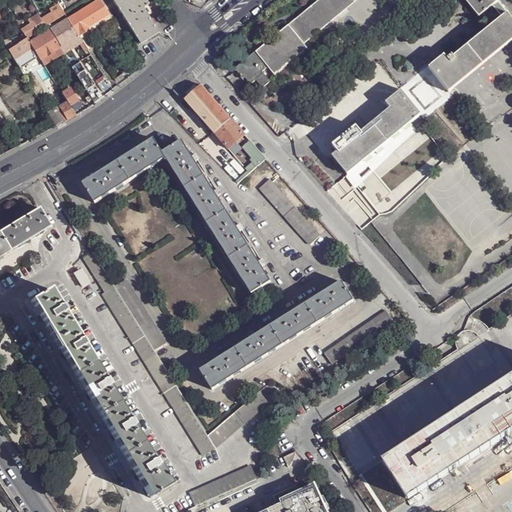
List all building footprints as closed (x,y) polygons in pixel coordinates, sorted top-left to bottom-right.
[(100,0),(98,0),(79,12),(88,27),(101,19),(109,14),(100,0)] [(138,41),(140,44),(158,32),(143,8),(149,4),(146,0),(115,0),(114,1),(138,41)] [(318,0),(235,70),(241,77),(243,76),(250,85),(256,81),(261,87),(269,81),(262,72),(268,67),(275,76),(308,49),(304,45),(357,0),(318,0)] [(463,0),(477,17),(492,6),(497,1),(495,0),(463,0)] [(502,17),(507,13),(497,1),(492,6),(502,17)] [(52,14),(56,20),(65,14),(61,8),(52,14)] [(79,12),(68,18),(79,35),(85,32),(89,29),(88,27),(79,12)] [(443,55),(428,68),(448,93),(511,40),(511,19),(507,13),(502,17),(452,57),(451,55),(447,60),(443,55)] [(35,33),(47,26),(42,20),(41,17),(40,18),(37,14),(28,20),(32,27),(31,27),(35,33)] [(42,20),(47,26),(56,20),(52,14),(42,20)] [(109,14),(101,19),(104,25),(113,20),(109,14)] [(68,18),(51,30),(61,46),(76,37),(79,35),(68,18)] [(85,32),(87,36),(104,25),(101,19),(88,27),(89,29),(85,32)] [(24,33),(27,38),(35,33),(31,27),(24,32),(24,33)] [(50,30),(30,42),(33,48),(37,53),(40,59),(44,57),(60,47),(50,30)] [(87,49),(88,50),(94,46),(87,36),(85,32),(79,35),(82,40),(87,49)] [(18,44),(27,38),(24,33),(15,39),(18,44)] [(61,46),(60,47),(63,52),(64,54),(80,44),(79,42),(76,37),(61,46)] [(27,38),(18,44),(8,50),(10,53),(20,68),(35,59),(33,55),(29,50),(33,48),(30,42),(27,38)] [(8,50),(18,44),(15,39),(8,44),(9,46),(6,48),(7,49),(8,50)] [(82,40),(79,42),(80,44),(84,51),(87,49),(82,40)] [(47,61),(48,63),(64,54),(63,52),(60,47),(44,57),(47,61)] [(142,67),(138,61),(126,70),(130,76),(133,74),(137,71),(142,67)] [(78,76),(87,90),(94,85),(80,62),(72,66),(78,76)] [(118,86),(128,78),(124,72),(114,79),(118,86)] [(103,91),(106,96),(113,90),(106,79),(98,84),(103,91)] [(89,95),(92,99),(100,94),(95,86),(94,85),(87,90),(89,95)] [(201,86),(185,99),(186,100),(214,132),(229,149),(245,135),(201,86)] [(67,102),(69,106),(77,101),(78,100),(70,88),(61,93),(65,99),(67,102)] [(390,109),(332,156),(347,176),(421,115),(401,90),(385,103),(390,109)] [(100,94),(92,99),(95,103),(103,98),(100,94)] [(214,132),(186,100),(172,112),(200,145),(214,132)] [(77,101),(69,106),(73,112),(81,108),(77,101)] [(60,106),(59,106),(68,121),(76,116),(73,112),(69,106),(67,102),(60,106)] [(54,122),(54,123),(57,127),(61,124),(68,121),(59,106),(57,105),(47,111),(48,113),(54,122)] [(73,112),(76,116),(83,111),(81,108),(73,112)] [(95,204),(165,159),(162,154),(154,139),(138,149),(133,152),(103,171),(98,174),(83,184),(95,204)] [(250,141),(245,145),(252,153),(257,149),(250,141)] [(252,295),(271,282),(261,267),(258,262),(239,232),(236,227),(217,197),(214,192),(195,162),(192,157),(182,142),(162,154),(165,159),(252,295)] [(257,159),(262,154),(257,149),(252,153),(257,159)] [(266,159),(262,154),(257,159),(255,160),(259,165),(266,159)] [(310,245),(320,236),(269,179),(260,188),(310,245)] [(0,258),(50,227),(39,208),(0,231),(0,258)] [(84,259),(106,293),(116,286),(94,252),(84,259)] [(90,284),(81,270),(78,272),(75,274),(84,287),(90,284)] [(127,279),(116,286),(156,351),(167,344),(127,279)] [(353,302),(341,283),(326,292),(321,295),(291,314),(286,317),(257,336),(251,339),(221,357),(216,361),(201,370),(213,389),(353,302)] [(204,455),(216,447),(208,435),(156,351),(116,286),(106,293),(103,294),(204,455)] [(50,289),(31,301),(35,308),(37,307),(41,314),(40,315),(48,329),(50,328),(61,348),(60,348),(67,360),(69,360),(73,366),(71,367),(80,381),(81,380),(85,387),(84,389),(91,400),(93,399),(97,406),(95,407),(104,421),(105,420),(110,427),(108,428),(115,440),(117,440),(121,447),(120,448),(128,462),(130,460),(134,467),(133,468),(140,481),(141,480),(145,487),(144,487),(149,496),(156,492),(157,493),(171,484),(165,474),(163,475),(157,466),(159,465),(155,458),(153,460),(134,427),(136,425),(132,419),(129,420),(109,386),(111,385),(107,378),(105,380),(85,346),(87,345),(83,339),(81,340),(65,313),(67,311),(63,305),(61,306),(50,289)] [(332,365),(395,322),(387,311),(325,354),(332,365)] [(331,433),(382,511),(390,511),(405,503),(378,462),(449,417),(511,376),(511,314),(483,333),(478,335),(473,331),(467,331),(463,333),(459,336),(457,340),(457,345),(459,350),(331,433)] [(60,348),(61,348),(50,328),(48,329),(47,330),(59,349),(60,348)] [(378,462),(405,503),(511,432),(511,376),(449,417),(378,462)] [(269,402),(259,392),(208,435),(216,447),(269,402)] [(191,493),(197,506),(257,480),(251,466),(191,493)] [(330,511),(319,486),(283,502),(284,506),(276,509),(269,511),(330,511)]
